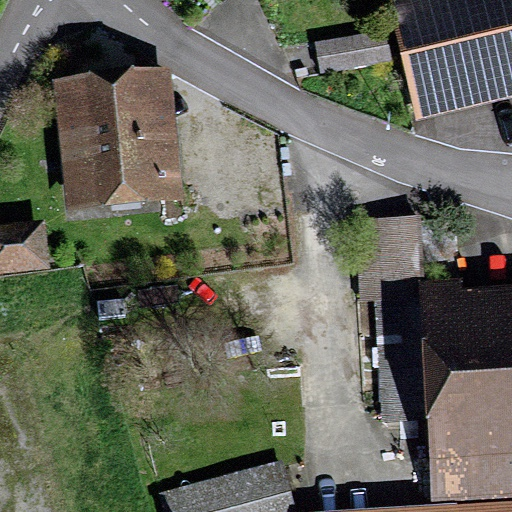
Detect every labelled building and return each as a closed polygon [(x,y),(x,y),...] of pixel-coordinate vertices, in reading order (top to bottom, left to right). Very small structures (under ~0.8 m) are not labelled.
[(511,0),(389,0),(383,1),(413,124),(511,100),(511,0)] [(314,45),(319,76),(390,65),(385,33),(314,45)] [(56,132),(66,219),(182,206),(181,191),(167,71),(85,80),(51,84),(56,132)] [(511,290),(460,293),(459,281),(423,283),(420,219),(355,222),(360,303),(373,302),(380,426),(424,423),(429,511),(511,506),(511,290)] [(44,232),(43,223),(0,226),(0,277),(47,273),(44,232)] [(93,422),(104,467),(142,458),(131,413),(93,422)] [(289,511),(285,495),(276,461),(157,493),(161,511),(289,511)]
